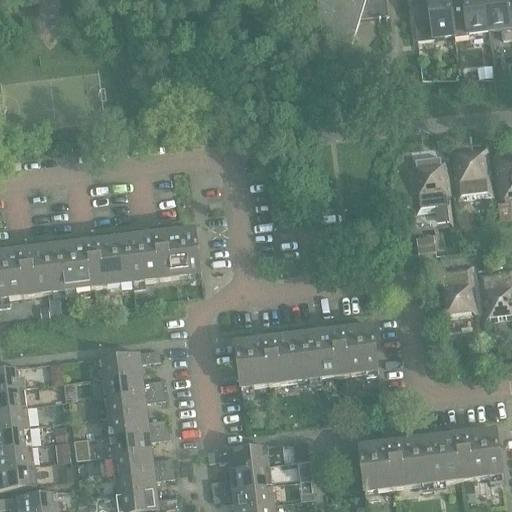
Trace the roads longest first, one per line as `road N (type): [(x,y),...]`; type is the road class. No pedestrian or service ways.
road 1 (residential): [(0,186),(229,159),(247,300)]
road 2 (residential): [(247,300),(395,282),(409,290),(426,399),(511,389)]
road 3 (residential): [(212,448),(197,321),(247,300)]
